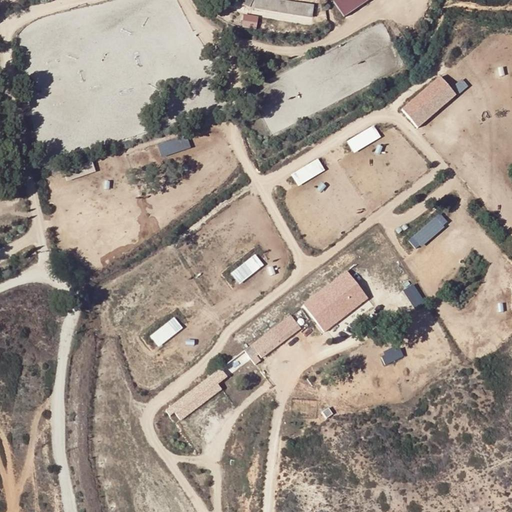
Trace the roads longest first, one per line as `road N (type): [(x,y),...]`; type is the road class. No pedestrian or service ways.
road 1 (track): [(80,0),(5,28),(43,275)]
road 2 (unclassified): [(0,298),(43,275),(66,285),(77,311),(58,413),(72,511)]
road 3 (track): [(381,0),(336,33),(280,48),(212,28),(187,0)]
